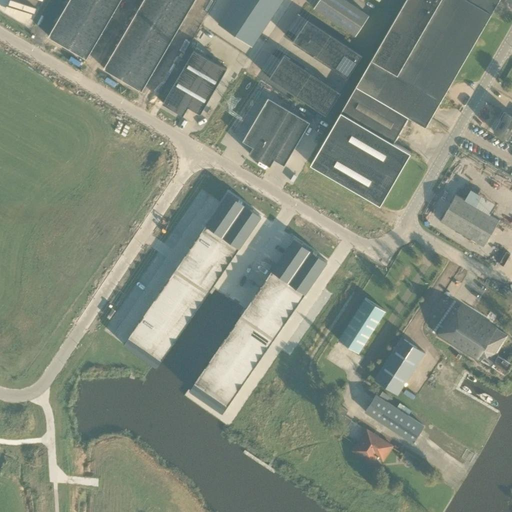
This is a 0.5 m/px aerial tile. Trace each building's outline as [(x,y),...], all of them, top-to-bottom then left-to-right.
[(85,58),(120,0),(68,0),(48,35),(85,58)] [(143,0),(102,68),(139,91),(195,0),(143,0)] [(281,0),(233,0),(218,23),(252,45),(281,0)] [(406,0),(311,164),(381,205),(411,152),(394,142),(409,116),(426,126),(499,0),(406,0)] [(370,16),(344,0),(320,0),(315,9),(356,37),(370,16)] [(308,19),(293,42),(347,78),(363,55),(308,19)] [(163,103),(170,107),(169,107),(170,107),(184,115),(186,110),(186,111),(187,110),(189,106),(201,113),(227,68),(194,49),(163,103)] [(284,55),(269,78),(326,116),(341,93),(284,55)] [(268,97),(243,140),(253,146),(249,153),(270,165),(274,159),(284,165),(310,121),(268,97)] [(511,116),(504,112),(500,119),(502,120),(495,132),(507,140),(510,135),(511,135),(511,116)] [(212,216),(201,233),(234,256),(245,239),(250,232),(262,216),(228,193),(217,210),(213,217),(212,216)] [(441,220),(484,245),(499,220),(456,194),(441,220)] [(180,264),(176,270),(209,293),(214,285),(213,284),(218,278),(234,256),(201,233),(200,234),(201,234),(196,241),(196,240),(195,241),(196,242),(191,248),(190,249),(186,255),(185,256),(185,257),(181,263),(180,262),(180,264)] [(247,307),(241,315),(274,338),(280,330),(279,330),(284,323),(284,324),(295,308),(299,301),(300,302),(311,285),(311,284),(315,277),(316,278),(327,261),(294,238),(283,255),(279,262),(278,262),(266,279),(267,279),(263,285),(262,285),(251,301),(252,301),(247,308),(247,307)] [(124,344),(124,345),(157,368),(158,366),(157,366),(161,360),(162,360),(163,359),(162,359),(167,352),(167,353),(168,352),(167,351),(172,345),(173,344),(172,344),(177,337),(177,338),(178,337),(178,336),(182,330),(183,330),(183,329),(187,323),(188,323),(188,322),(188,321),(192,315),(193,316),(194,314),(193,314),(197,308),(198,308),(199,307),(198,307),(202,300),(203,301),(204,300),(203,299),(208,293),(209,293),(176,270),(175,270),(175,271),(171,278),(170,277),(169,278),(170,279),(166,285),(165,285),(164,286),(165,286),(161,293),(160,292),(159,293),(160,294),(155,300),(154,301),(155,301),(150,307),(149,308),(150,309),(145,315),(145,314),(144,316),(140,322),(139,322),(134,330),(135,330),(130,337),(130,336),(129,337),(129,338),(125,344),(124,344)] [(365,297),(338,339),(359,352),(386,310),(365,297)] [(495,354),(507,335),(460,306),(454,314),(452,313),(437,335),(480,362),(481,360),(504,374),(511,364),(495,354)] [(190,389),(190,390),(223,413),(223,412),(223,411),(227,405),(228,406),(229,404),(228,404),(232,398),(233,398),(234,397),(233,397),(238,390),(238,391),(239,390),(238,389),(243,383),(244,382),(243,382),(248,375),(248,376),(249,375),(249,374),(253,368),(254,367),(258,361),(259,361),(259,360),(259,359),(263,353),(264,354),(264,352),(268,346),(269,346),(270,345),(269,345),(273,338),(274,339),(274,338),(241,315),(241,316),(237,323),(236,322),(236,323),(236,324),(232,330),(231,330),(231,331),(227,337),(226,337),(225,338),(226,338),(222,345),(221,344),(220,346),(221,346),(217,352),(216,352),(215,353),(216,353),(211,360),(211,359),(210,360),(211,361),(206,367),(205,368),(206,368),(201,375),(201,374),(200,375),(200,376),(196,382),(195,382),(195,383),(191,389),(190,389)] [(425,352),(401,336),(374,378),(397,394),(425,352)] [(416,401),(419,396),(406,388),(403,393),(416,401)] [(424,425),(376,394),(365,411),(413,442),(424,425)] [(338,425),(345,429),(352,419),(345,415),(348,410),(341,405),(334,415),(341,420),(338,425)] [(367,429),(353,449),(372,461),(376,455),(383,459),(392,445),(367,429)]
